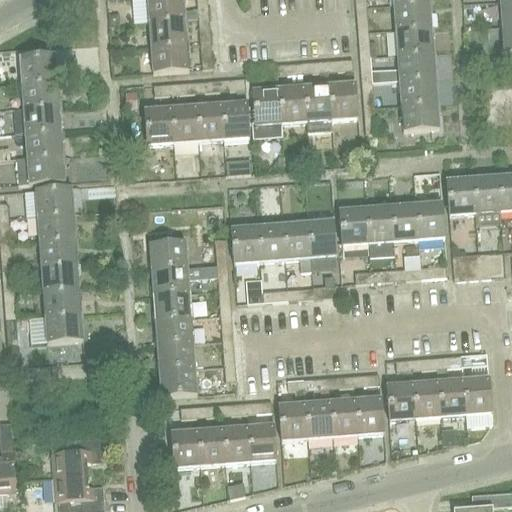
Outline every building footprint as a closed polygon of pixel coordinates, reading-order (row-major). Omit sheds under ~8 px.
[(187,8),(185,0),(160,0),(148,1),(150,26),(188,23),(185,23),(184,8),(187,8)] [(354,0),(356,12),(367,11),(365,0),(354,0)] [(393,0),(394,9),(432,6),(429,6),(428,0),(393,0)] [(499,21),(500,31),(511,30),(511,4),(498,6),(500,6),(502,21),(499,21)] [(198,23),(209,22),(208,6),(197,7),(198,23)] [(433,16),(432,6),(394,9),(396,34),(434,31),(431,31),(430,16),(433,16)] [(358,37),(369,36),(367,20),(356,21),(358,37)] [(150,26),(152,51),(189,48),(187,48),(186,33),(188,33),(188,23),(150,26)] [(504,57),(511,56),(511,30),(500,31),(502,31),(504,46),(501,46),(502,56),(504,56),(504,57)] [(200,48),(211,47),(210,31),(199,32),(200,48)] [(435,41),(434,31),(396,34),(398,59),(436,57),(436,56),(433,56),(432,41),(435,41)] [(360,62),(371,62),(369,46),(358,46),(360,62)] [(153,77),(189,75),(189,73),(188,58),(190,58),(189,48),(152,51),(153,76),(153,77)] [(202,73),(211,72),(213,72),(212,56),(201,57),(202,73)] [(436,66),(436,57),(398,59),(399,73),(372,75),(371,71),(360,72),(361,88),(400,85),(438,82),(438,81),(435,82),(434,66),(436,66)] [(22,87),(60,84),(57,84),(56,69),(59,69),(58,59),(56,59),(56,58),(20,61),(20,62),(22,87)] [(337,64),(337,65),(337,75),(353,74),(353,63),(337,64)] [(311,66),(312,67),(312,77),(328,76),(327,65),(311,66)] [(286,68),(287,79),(303,78),(302,67),(286,68)] [(261,70),(262,81),(278,80),(277,69),(261,70)] [(230,95),(246,94),(245,82),(229,84),(230,95)] [(438,91),(438,82),(400,85),(402,110),(439,107),(437,107),(436,92),(438,91)] [(61,94),(60,84),(22,87),(24,112),(62,109),(59,109),(58,94),(61,94)] [(204,86),(204,97),(220,95),(220,84),(204,86)] [(178,87),(179,88),(179,98),(195,97),(194,86),(178,87)] [(329,87),(332,125),(357,123),(358,123),(355,87),(354,87),(339,89),(339,86),(329,87)] [(332,125),(329,87),(329,89),(314,91),(314,88),(304,89),(307,126),(307,136),(333,134),(332,125)] [(154,100),(170,99),(169,88),(153,89),(154,100)] [(282,128),(307,126),(304,89),(304,91),(289,92),(288,90),(279,90),(282,128)] [(257,130),(282,128),(279,90),(278,91),(279,93),(263,94),(263,92),(253,92),(253,95),(256,131),(257,131),(257,130)] [(128,112),(143,112),(142,94),(128,95),(128,112)] [(373,96),(363,97),(362,97),(363,113),(374,112),(373,96)] [(221,106),(224,144),(249,142),(249,143),(250,142),(247,106),(246,106),(246,107),(231,108),(231,105),(221,106)] [(199,146),(224,144),(221,106),(221,109),(206,110),(206,107),(196,108),(199,146)] [(403,135),(403,136),(439,133),(439,132),(438,117),(440,116),(439,107),(402,110),(403,134),(403,135)] [(180,109),(171,110),(174,148),(199,146),(196,108),(196,111),(181,112),(180,109)] [(26,137),(64,135),(64,134),(61,135),(60,119),(63,119),(62,109),(24,112),(26,137)] [(174,148),(171,110),(170,110),(171,112),(155,114),(155,111),(145,112),(145,114),(147,150),(149,150),(174,148)] [(375,121),(365,122),(364,122),(365,138),(376,137),(375,121)] [(26,137),(28,162),(66,160),(63,160),(62,145),(64,144),(64,135),(26,137)] [(18,189),(65,186),(65,185),(64,170),(66,169),(66,160),(28,162),(28,163),(16,164),(18,189)] [(497,178),(500,216),(511,215),(511,179),(507,180),(507,177),(497,178)] [(475,218),(500,216),(497,178),(497,181),(482,182),(482,179),(472,180),(475,218)] [(450,220),(475,218),(472,180),(472,183),(457,184),(457,181),(447,182),(447,184),(446,184),(449,220),(450,220)] [(36,194),(36,195),(36,196),(38,221),(76,218),(76,217),(73,218),(72,202),(75,202),(74,192),(72,192),(36,194)] [(400,208),(390,208),(393,246),(418,244),(416,206),(415,206),(416,209),(400,210),(400,208)] [(445,243),(442,207),(441,207),(426,208),(425,206),(416,206),(418,244),(443,242),(443,243),(445,243)] [(0,223),(9,223),(8,207),(0,207),(0,223)] [(393,246),(390,208),(390,211),(375,212),(375,209),(365,210),(368,248),(393,246)] [(343,250),(368,248),(365,210),(365,213),(350,214),(350,211),(340,212),(340,214),(339,214),(342,251),(343,250)] [(77,227),(76,218),(38,221),(40,246),(78,243),(78,242),(75,243),(74,228),(77,227)] [(334,221),(307,223),(307,227),(312,279),(321,278),(320,262),(336,261),(334,221)] [(312,279),(307,227),(292,228),(292,226),(282,227),(282,229),(285,264),(299,263),(301,278),(311,277),(311,279),(312,279)] [(231,233),(234,269),(235,269),(235,268),(260,266),(257,228),(257,231),(242,232),(242,230),(232,230),(232,232),(231,233)] [(267,228),(257,228),(260,266),(285,264),(282,229),(267,230),(267,228)] [(504,245),(504,230),(489,229),(489,245),(504,245)] [(0,248),(11,248),(10,232),(0,232),(0,248)] [(78,243),(40,246),(42,271),(80,268),(77,268),(76,253),(79,252),(78,243)] [(227,260),(226,244),(215,245),(216,261),(227,260)] [(150,275),(187,272),(186,247),(186,246),(150,249),(150,250),(152,265),(149,265),(150,275)] [(503,256),(491,257),(493,282),(505,282),(503,256)] [(2,274),(13,273),(12,257),(0,258),(2,274)] [(478,258),(480,283),(493,282),(491,257),(478,258)] [(466,259),(468,284),(480,283),(478,258),(466,259)] [(454,285),(455,285),(468,284),(466,259),(452,260),(454,285)] [(81,278),(80,268),(42,271),(44,296),(82,293),(79,293),(78,278),(81,278)] [(188,272),(187,272),(150,275),(152,275),(153,290),(151,290),(151,300),(189,297),(188,283),(217,281),(217,286),(228,285),(227,269),(216,270),(188,272)] [(431,282),(446,281),(446,270),(430,271),(431,282)] [(421,283),(421,272),(405,273),(405,284),(421,283)] [(380,286),(396,285),(395,274),(380,275),(380,286)] [(355,288),(371,287),(370,276),(355,277),(355,288)] [(13,282),(3,283),(2,283),(4,299),(15,298),(13,282)] [(322,291),(323,302),(323,303),(339,301),(338,290),(322,291)] [(313,292),(312,292),(297,293),(298,304),(314,303),(313,292)] [(44,296),(46,321),(84,318),(81,318),(80,303),(82,303),(82,293),(44,296)] [(230,294),(219,295),(220,311),(231,310),(230,294)] [(272,295),(273,306),(289,305),(288,294),(272,295)] [(263,296),(262,296),(247,297),(248,308),(263,307),(263,296)] [(153,315),(153,325),(191,322),(189,297),(151,300),(154,300),(155,315),(153,315)] [(15,307),(5,308),(4,308),(6,324),(17,323),(15,307)] [(84,318),(46,321),(48,346),(47,346),(47,347),(83,344),(83,343),(82,328),(84,328),(84,318)] [(233,335),(232,319),(221,320),(222,336),(233,335)] [(153,325),(156,325),(157,340),(154,341),(155,350),(193,347),(191,322),(153,325)] [(17,332),(6,333),(7,349),(19,348),(17,332)] [(222,345),(224,361),(235,360),(233,344),(222,345)] [(156,366),(157,375),(195,373),(193,347),(155,350),(158,350),(159,365),(156,366)] [(471,359),(471,360),(471,370),(487,369),(486,358),(471,359)] [(445,361),(445,362),(446,372),(462,371),(461,360),(445,361)] [(420,363),(421,374),(437,373),(436,362),(420,363)] [(396,376),(397,376),(412,375),(411,364),(395,365),(396,376)] [(236,385),(235,369),(224,370),(225,386),(236,385)] [(195,373),(157,375),(157,376),(160,375),(161,391),(158,391),(159,401),(161,401),(197,399),(197,397),(195,373)] [(363,379),(363,380),(364,390),(380,389),(379,378),(363,379)] [(338,381),(338,382),(338,392),(354,391),(354,380),(338,381)] [(473,383),(463,384),(466,419),(491,417),(491,418),(492,418),(489,381),(488,382),(473,383)] [(313,394),(329,393),(328,382),(312,383),(313,394)] [(287,385),(288,396),(304,395),(303,384),(287,385)] [(448,385),(438,386),(441,421),(466,419),(463,384),(448,385)] [(422,387),(413,388),(415,423),(441,421),(438,386),(422,387)] [(387,389),(389,426),(391,425),(415,423),(413,388),(397,389),(388,390),(388,389),(387,389)] [(365,404),(355,404),(358,439),(383,438),(384,438),(381,402),(380,402),(365,404)] [(340,405),(330,406),(333,441),(358,439),(355,404),(340,405)] [(272,416),(271,406),(271,405),(255,406),(256,417),(272,416)] [(315,407),(305,408),(308,443),(333,441),(330,406),(315,407)] [(230,408),(230,409),(231,419),(247,418),(246,407),(230,408)] [(280,409),(279,409),(281,446),(283,445),(289,445),(308,443),(305,408),(296,409),(290,409),(280,410),(280,409)] [(205,410),(205,411),(206,421),(222,420),(221,409),(205,410)] [(197,422),(196,411),(180,412),(181,423),(197,422)] [(277,465),(274,429),(273,429),(258,431),(257,428),(248,429),(250,466),(275,465),(277,465)] [(225,468),(250,466),(248,429),(247,429),(248,431),(232,432),(232,430),(223,430),(225,468)] [(207,432),(197,432),(200,470),(225,468),(223,430),(222,430),(222,433),(207,434),(207,432)] [(200,470),(197,432),(197,435),(182,436),(182,433),(172,434),(172,436),(171,436),(174,473),(175,473),(175,472),(200,470)] [(3,464),(0,463),(0,497),(17,496),(13,448),(2,449),(3,464)] [(52,458),(54,483),(88,480),(87,468),(102,466),(101,455),(52,458)] [(88,480),(54,483),(56,511),(105,511),(104,493),(89,494),(88,480)] [(511,509),(511,497),(479,500),(479,511),(493,511),(494,511),(511,509)]
